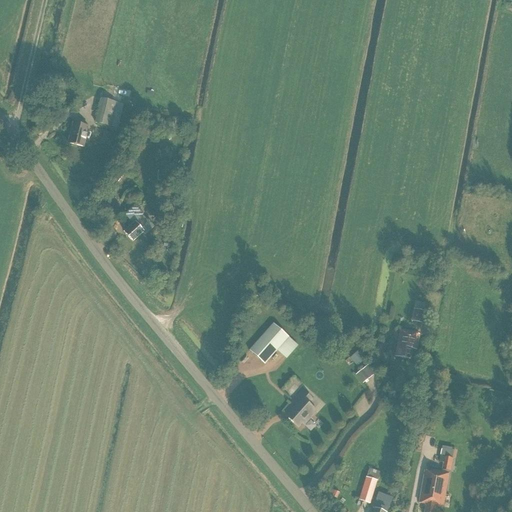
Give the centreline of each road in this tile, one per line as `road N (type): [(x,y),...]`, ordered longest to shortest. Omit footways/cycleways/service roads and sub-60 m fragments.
road 1 (unclassified): [(309,511),(103,261),(0,118)]
road 2 (track): [(45,0),(9,130)]
